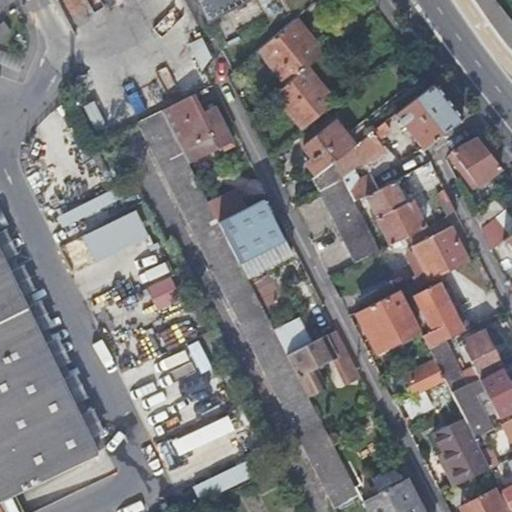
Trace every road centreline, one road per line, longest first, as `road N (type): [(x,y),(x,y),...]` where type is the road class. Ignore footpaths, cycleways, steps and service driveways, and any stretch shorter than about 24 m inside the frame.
road 1 (residential): [(225,86),(435,511)]
road 2 (residential): [(505,95),(430,150),(511,313)]
